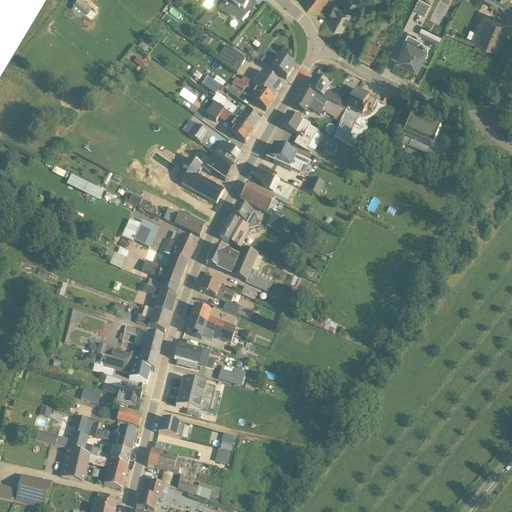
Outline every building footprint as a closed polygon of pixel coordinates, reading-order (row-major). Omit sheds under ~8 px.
[(84,0),(75,0),(69,7),(81,17),(85,12),(91,17),(96,10),(84,0)] [(224,3),(218,9),(223,13),(228,16),(234,19),(238,21),(243,21),(257,5),(251,0),(227,0),(230,2),(228,4),(227,3),(224,3)] [(300,0),(317,12),(326,0),(300,0)] [(330,22),(329,23),(335,26),(336,25),(342,29),(357,2),(353,0),(346,0),(342,9),(337,6),(338,6),(334,4),(329,13),(332,15),(329,21),(330,22)] [(423,0),(417,0),(414,11),(413,11),(412,15),(418,17),(417,19),(421,20),(420,24),(421,25),(430,2),(423,0)] [(393,19),(381,13),(374,25),(387,32),(393,19)] [(207,14),(198,24),(204,28),(213,18),(207,14)] [(506,25),(482,15),(479,23),(477,23),(473,31),(469,30),(466,37),(473,39),(472,40),(495,50),(496,50),(500,41),(498,40),(500,34),(502,35),(506,25)] [(381,29),(374,25),(359,55),(370,60),(379,44),(374,41),(381,29)] [(441,38),(421,28),(418,35),(437,44),(441,38)] [(417,44),(422,41),(408,34),(399,52),(400,53),(397,60),(401,63),(401,64),(412,71),(414,69),(417,70),(424,58),(425,58),(427,56),(428,53),(427,51),(428,50),(417,44)] [(209,42),(202,37),(197,44),(204,49),(209,42)] [(225,46),(216,60),(236,73),(245,60),(246,57),(234,49),(232,50),(225,46)] [(285,80),(293,69),(290,66),(293,61),(285,56),(282,60),(261,47),(256,54),(250,51),(247,56),(285,80)] [(144,68),(146,63),(137,58),(134,63),(144,68)] [(251,77),(247,82),(273,101),(277,95),(275,94),(280,87),(261,73),(256,80),(251,77)] [(220,87),(207,77),(202,85),(215,95),(220,87)] [(225,84),(216,78),(213,82),(222,88),(225,84)] [(227,86),(224,89),(238,100),(245,89),(254,96),(250,101),(265,112),(273,101),(243,79),(239,83),(235,79),(231,85),(232,86),(230,88),(227,86)] [(345,113),(354,97),(348,94),(343,103),(326,93),(328,88),(313,79),(306,91),(345,113)] [(333,121),(340,125),(345,113),(306,91),(303,89),(292,107),(305,115),(312,104),(321,109),(320,111),(333,119),(333,121)] [(368,110),(372,112),(377,102),(376,102),(357,92),(333,138),(349,147),(354,137),(344,131),(346,128),(352,130),(357,119),(356,118),(357,116),(363,119),(368,110)] [(252,133),(259,124),(259,123),(244,112),(243,114),(225,101),(225,102),(216,97),(211,103),(213,104),(252,133)] [(230,135),(244,144),(252,133),(213,104),(205,116),(215,123),(218,119),(229,128),(230,128),(233,130),(230,135)] [(317,147),(337,159),(343,148),(338,145),(338,144),(302,122),(301,123),(287,115),(280,126),(295,136),(298,137),(294,145),(305,151),(310,154),(311,151),(314,152),(317,147)] [(412,116),(404,135),(433,147),(441,129),(412,116)] [(195,126),(187,136),(200,146),(207,135),(195,126)] [(197,176),(211,154),(192,140),(182,155),(180,154),(173,165),(179,169),(172,181),(216,205),(223,192),(197,176)] [(240,156),(221,143),(212,154),(233,169),(238,162),(237,161),(240,156)] [(289,169),(298,173),(302,166),(294,162),(296,157),(274,146),(273,147),(268,159),(274,162),(273,165),(288,171),(289,169)] [(404,149),(400,159),(424,169),(428,159),(404,149)] [(215,157),(206,170),(224,182),(233,169),(215,157)] [(260,169),(259,170),(253,181),(261,185),(260,187),(268,192),(269,191),(273,193),(279,181),(275,179),(276,178),(260,169)] [(67,186),(100,201),(104,191),(71,176),(67,186)] [(306,192),(319,198),(325,184),(311,179),(306,192)] [(266,215),(275,200),(248,185),(239,200),(266,215)] [(128,194),(124,202),(144,211),(148,202),(128,194)] [(236,206),(230,218),(251,230),(257,228),(254,216),(252,217),(253,215),(236,206)] [(199,238),(204,227),(179,214),(178,216),(167,211),(163,220),(199,238)] [(272,216),(266,226),(281,234),(286,224),(272,216)] [(239,223),(230,218),(218,239),(228,244),(239,223)] [(129,221),(121,238),(132,243),(133,242),(150,250),(159,230),(142,222),(140,226),(129,221)] [(239,249),(245,251),(248,246),(243,243),(245,238),(244,237),(247,232),(247,231),(251,230),(239,223),(228,244),(239,249)] [(187,265),(197,243),(174,233),(170,242),(169,241),(168,241),(162,255),(187,265)] [(128,244),(122,240),(119,245),(124,249),(128,244)] [(215,245),(205,265),(246,283),(251,272),(255,274),(261,260),(257,257),(241,250),(238,257),(226,250),(215,245)] [(114,253),(108,266),(120,270),(128,252),(120,249),(117,255),(114,253)] [(150,276),(148,281),(177,291),(187,265),(147,249),(143,259),(154,264),(156,260),(160,262),(158,267),(144,262),(141,272),(150,276)] [(103,251),(101,256),(110,260),(114,253),(107,250),(106,253),(103,251)] [(246,284),(267,294),(272,282),(251,272),(246,284)] [(152,310),(169,317),(175,298),(177,291),(148,281),(146,288),(144,287),(142,292),(157,297),(152,310)] [(235,294),(203,281),(198,292),(225,304),(222,311),(249,321),(252,313),(239,308),(238,309),(236,307),(231,305),(235,294)] [(244,287),(240,296),(252,302),(256,293),(244,287)] [(125,308),(115,304),(112,311),(116,312),(115,316),(121,318),(122,315),(123,315),(125,308)] [(194,307),(189,320),(233,336),(236,329),(210,318),(211,314),(194,307)] [(137,317),(135,324),(164,333),(169,317),(144,308),(141,318),(137,317)] [(189,320),(185,332),(192,335),(192,337),(201,340),(202,338),(211,341),(213,338),(219,340),(222,332),(189,320)] [(133,345),(159,352),(163,339),(125,327),(123,334),(135,338),(133,345)] [(242,331),(239,338),(252,343),(255,336),(242,331)] [(208,360),(218,362),(219,357),(210,354),(210,352),(196,348),(197,344),(190,343),(189,344),(181,343),(179,347),(177,347),(173,360),(176,361),(175,365),(183,368),(183,370),(196,374),(198,367),(205,369),(206,368),(212,370),(214,362),(208,361),(208,360)] [(95,345),(89,348),(90,352),(97,350),(95,356),(103,358),(106,347),(98,344),(97,347),(95,345)] [(154,372),(159,352),(143,348),(140,355),(131,353),(130,355),(112,350),(112,351),(110,360),(154,372)] [(112,351),(106,349),(103,358),(110,360),(112,351)] [(237,352),(234,358),(253,365),(256,359),(237,352)] [(128,380),(147,385),(150,371),(102,358),(101,361),(104,362),(103,368),(106,369),(106,368),(108,368),(108,369),(106,369),(129,375),(128,380)] [(222,368),(218,380),(241,387),(245,374),(222,368)] [(127,406),(139,410),(140,410),(142,403),(139,402),(142,393),(125,388),(125,389),(119,387),(120,382),(106,377),(103,385),(101,393),(117,397),(115,406),(126,409),(127,406)] [(181,387),(180,394),(217,403),(219,394),(213,393),(214,388),(182,380),(180,387),(181,387)] [(100,394),(84,389),(80,400),(97,406),(100,394)] [(177,400),(175,407),(208,416),(209,411),(215,413),(217,403),(180,394),(178,401),(177,400)] [(51,412),(40,409),(36,422),(47,425),(51,412)] [(138,428),(141,419),(119,412),(116,422),(138,428)] [(86,422),(74,419),(66,450),(127,466),(130,454),(100,446),(98,450),(94,449),(94,448),(87,446),(89,439),(83,437),(86,422)] [(162,420),(158,434),(166,437),(176,439),(176,438),(187,440),(190,428),(183,427),(183,426),(162,420)] [(115,450),(130,454),(135,434),(114,429),(112,436),(105,434),(105,435),(97,433),(95,438),(112,443),(114,437),(118,438),(115,450)] [(57,438),(38,432),(36,442),(65,450),(67,443),(56,440),(57,438)] [(229,464),(235,436),(223,434),(217,462),(229,464)] [(102,486),(121,491),(127,467),(127,466),(84,455),(66,450),(59,480),(83,485),(88,465),(92,466),(95,467),(97,468),(99,468),(102,468),(107,469),(102,486)] [(155,469),(160,454),(151,452),(147,467),(155,469)] [(194,463),(160,454),(155,469),(172,475),(173,474),(180,476),(178,484),(176,490),(177,490),(217,505),(221,490),(198,484),(197,488),(191,486),(191,483),(195,463),(194,463)] [(21,476),(15,503),(42,510),(50,483),(21,476)] [(164,486),(149,482),(144,497),(139,496),(136,509),(146,511),(154,511),(157,501),(160,502),(165,503),(167,495),(162,493),(164,486)] [(0,499),(10,501),(12,489),(0,487),(0,499)] [(76,511),(73,511),(72,511),(114,511),(116,505),(108,503),(109,497),(97,495),(93,509),(87,508),(85,511),(76,511)]
